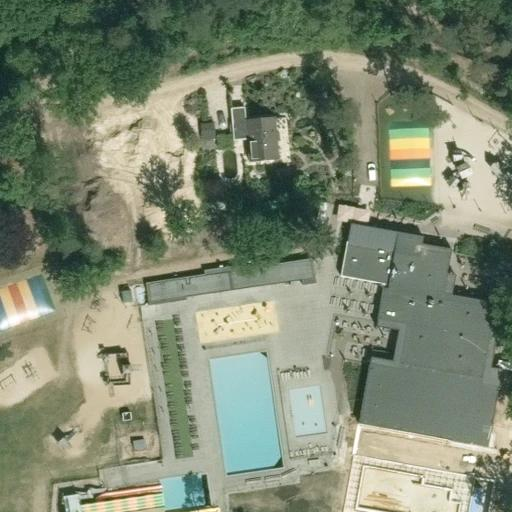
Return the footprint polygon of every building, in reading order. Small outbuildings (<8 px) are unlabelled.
[(275,119),(246,122),(244,109),(230,110),(233,142),(247,141),(249,163),(278,161),(275,119)] [(344,256),(340,278),(383,285),(376,327),(405,332),(398,370),(369,365),(359,425),(450,441),(444,474),(487,482),(497,426),(492,425),(502,371),(488,369),(488,370),(484,369),(486,354),(492,355),(497,327),(491,326),(495,304),(443,295),(451,251),(420,245),(419,253),(394,249),(396,234),(365,229),(349,226),(346,243),(344,256)] [(204,277),(144,285),(147,307),(186,301),(185,297),(301,282),(302,287),(315,285),(312,261),(277,266),(276,262),(204,272),(204,277)] [(10,307),(23,346),(53,337),(40,297),(10,307)] [(427,466),(393,470),(398,511),(432,508),(427,466)] [(80,511),(79,502),(78,498),(62,500),(63,511),(80,511)]
